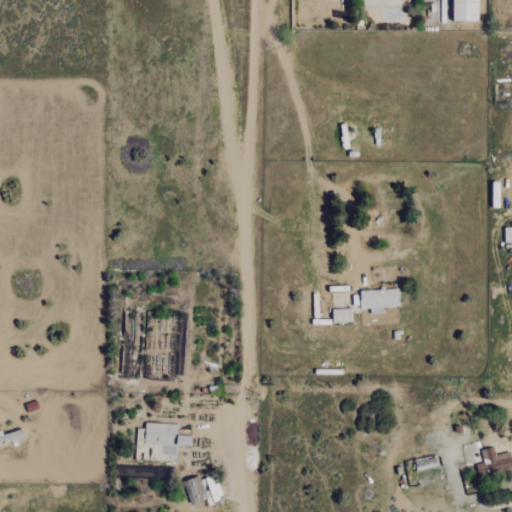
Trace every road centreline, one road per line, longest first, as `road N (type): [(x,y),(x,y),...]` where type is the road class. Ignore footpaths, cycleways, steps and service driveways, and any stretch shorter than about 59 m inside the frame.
road 1 (track): [(245,390),(251,0)]
road 2 (track): [(211,0),(231,150),(247,161)]
road 3 (track): [(245,390),(242,511)]
